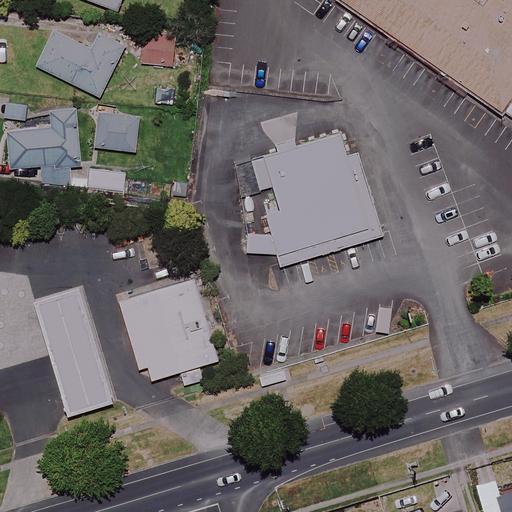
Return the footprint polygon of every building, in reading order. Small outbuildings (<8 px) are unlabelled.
[(121,0),(86,0),(117,11),(121,0)] [(511,0),(336,0),(493,108),(511,79),(511,0)] [(90,48),(52,30),(35,67),(100,97),(123,47),(96,35),(90,48)] [(173,35),(143,33),(141,65),(171,67),(173,35)] [(26,106),(6,103),(3,117),(23,121),(26,106)] [(139,117),(96,113),(93,148),(136,152),(139,117)] [(78,114),(52,114),(52,129),(7,130),(8,168),(43,167),(43,184),(71,183),(70,166),(79,166),(78,114)] [(250,156),(283,259),(384,227),(358,148),(347,152),(339,128),(250,156)] [(124,174),(89,171),(87,188),(122,192),(124,174)] [(221,357),(193,269),(117,294),(145,381),(221,357)] [(112,403),(79,290),(37,302),(69,415),(112,403)] [(511,511),(511,495),(499,499),(502,511),(511,511)]
